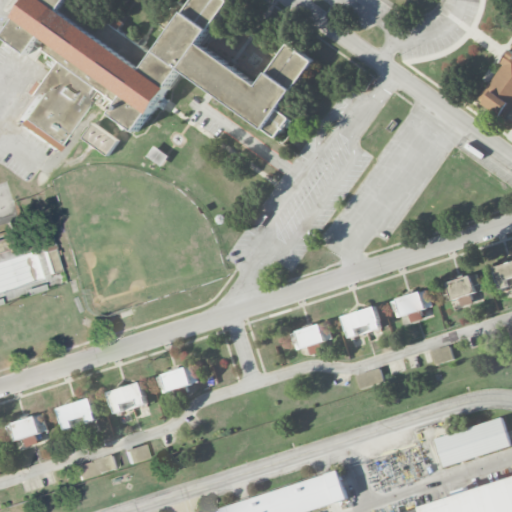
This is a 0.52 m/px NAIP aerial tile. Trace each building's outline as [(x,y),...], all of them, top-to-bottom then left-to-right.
[(120,140),(95,123),(84,138),(109,155),(120,140)] [(449,281),(453,300),(460,298),(462,306),(473,304),(471,294),(482,291),(479,275),(449,281)] [(392,301),(397,318),(409,314),(412,323),(424,320),(421,310),(433,307),(428,290),(392,301)] [(381,330),(377,308),(344,315),(349,337),(381,330)] [(292,331),(295,349),(326,343),(323,326),(292,331)] [(454,359),(450,345),(431,351),(436,365),(454,359)] [(193,384),(187,367),(158,377),(163,393),(193,384)] [(361,390),(385,382),(380,368),(357,376),(361,390)] [(110,391),(115,412),(148,404),(143,383),(110,391)] [(59,408),(65,430),(75,427),(73,420),(87,416),(89,422),(98,419),(92,399),(59,408)] [(13,424),(15,431),(16,431),(19,440),(26,438),(29,447),(39,443),(36,434),(48,430),(43,414),(13,424)] [(435,439),(502,419),(511,448),(444,468),(435,439)] [(147,459),(144,445),(125,450),(129,464),(147,459)] [(117,469),(113,454),(75,467),(80,481),(117,469)] [(212,511),(329,511),(350,507),(342,478),(212,511)] [(511,511),(511,479),(398,511),(511,511)]
